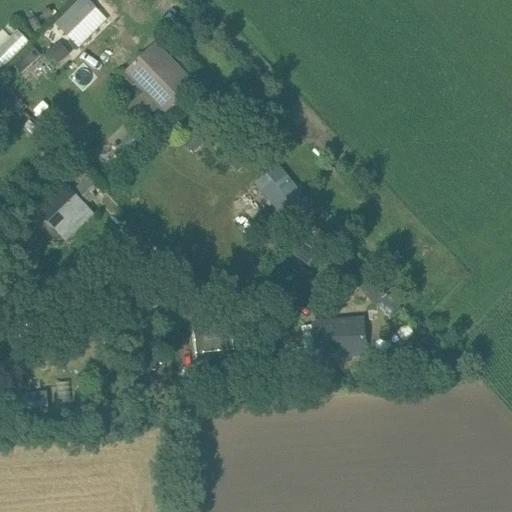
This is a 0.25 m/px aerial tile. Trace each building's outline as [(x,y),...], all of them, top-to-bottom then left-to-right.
[(79,0),(57,24),(70,36),(94,11),(81,0),(79,0)] [(0,48),(0,70),(30,41),(19,30),(0,48)] [(2,30),(0,31),(0,46),(9,38),(2,30)] [(58,43),(55,45),(53,43),(47,47),(49,50),(47,52),(56,63),(67,54),(58,43)] [(13,68),(34,90),(58,67),(37,45),(13,68)] [(146,55),(125,75),(128,78),(126,82),(131,88),(135,86),(163,116),(188,93),(174,78),(179,73),(157,49),(148,58),(146,55)] [(245,108),(230,124),(244,137),(259,122),(245,108)] [(186,133),(178,140),(192,154),(218,129),(204,115),(196,123),(189,116),(179,126),(186,133)] [(70,120),(57,132),(78,154),(91,141),(70,120)] [(126,135),(124,143),(130,149),(138,147),(140,139),(134,133),(126,135)] [(239,151),(228,161),(238,172),(256,155),(248,147),(241,154),(239,151)] [(281,208),(255,228),(270,248),(291,232),(310,209),(303,203),(275,168),(255,184),(267,198),(270,195),(281,208)] [(85,207),(65,187),(38,214),(54,230),(69,215),(73,219),(85,207)] [(326,243),(325,242),(329,236),(314,225),(310,231),(306,229),(289,252),(310,267),(326,243)] [(238,311),(202,315),(205,338),(230,335),(231,341),(242,340),(238,311)] [(311,331),(313,361),(363,358),(360,328),(311,331)] [(8,336),(0,337),(0,340),(1,344),(9,343),(8,336)] [(428,342),(419,349),(426,359),(434,368),(443,360),(428,342)] [(145,356),(129,358),(134,402),(150,400),(147,373),(154,373),(153,365),(146,366),(145,356)] [(198,391),(189,392),(189,399),(199,398),(198,391)]
